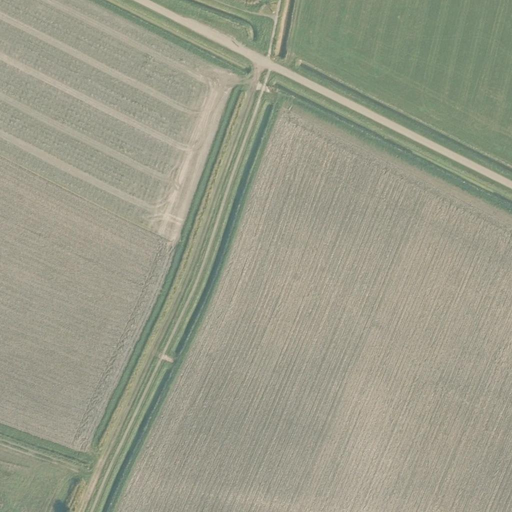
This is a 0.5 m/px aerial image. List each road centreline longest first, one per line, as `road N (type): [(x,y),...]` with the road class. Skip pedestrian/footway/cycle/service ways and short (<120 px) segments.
road 1 (track): [(78,511),(185,279),(260,59)]
road 2 (unclassified): [(511,186),(141,0)]
